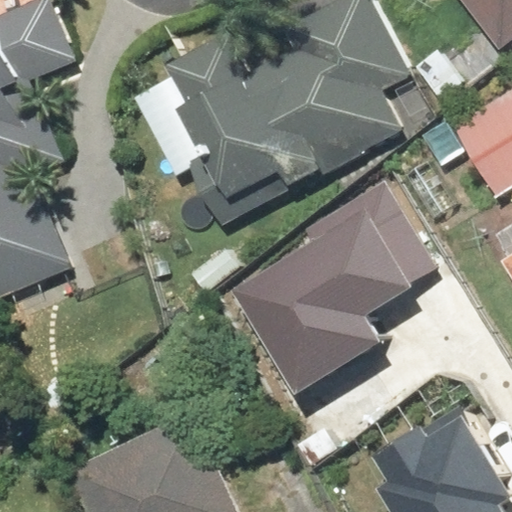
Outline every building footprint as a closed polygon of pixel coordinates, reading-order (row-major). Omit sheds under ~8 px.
[(188,116),(177,122),(223,210),(276,182),(284,196),(401,135),(382,97),(412,81),(369,0),(353,0),(287,35),(296,52),(248,76),(230,41),(166,74),(188,116)] [(511,0),(457,0),(497,54),(511,42),(511,0)] [(0,305),(76,272),(32,173),(58,162),(26,90),(78,67),(49,3),(0,24),(0,305)] [(511,99),(456,136),(499,203),(511,194),(511,261),(500,269),(511,288),(511,99)] [(258,277),(321,380),(399,332),(385,309),(456,266),(397,168),(315,218),(326,236),(258,277)] [(423,511),(511,511),(511,452),(474,396),(385,454),(423,511)] [(67,479),(83,511),(237,511),(193,419),(67,479)]
